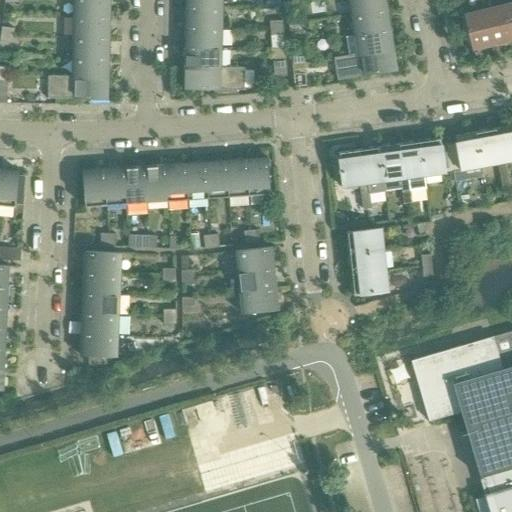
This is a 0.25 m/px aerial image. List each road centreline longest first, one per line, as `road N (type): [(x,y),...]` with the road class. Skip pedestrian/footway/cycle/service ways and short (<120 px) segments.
road 1 (unclassified): [(0,444),(323,356)]
road 2 (residential): [(323,356),(328,320),(314,293),(296,119)]
road 3 (residential): [(42,369),(49,133)]
road 4 (unclassified): [(382,511),(360,436),(323,356)]
road 5 (residential): [(296,119),(146,128)]
road 6 (residential): [(438,96),(296,119)]
road 7 (residential): [(146,128),(149,0)]
